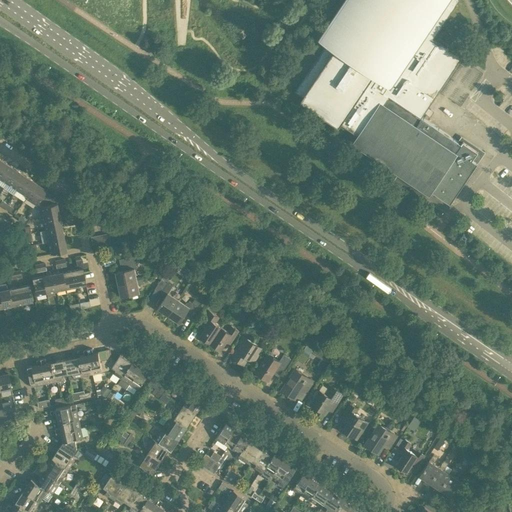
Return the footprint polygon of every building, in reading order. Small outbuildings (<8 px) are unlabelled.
[(390,94),(422,116),(424,112),(427,114),(430,111),(432,107),(429,105),(438,92),(462,55),(434,36),(458,0),(346,0),(322,37),(328,41),(295,90),(303,96),(301,100),(339,126),(342,122),(344,123),(347,125),(360,134),(381,103),(383,104),(390,94)] [(463,141),(461,143),(422,116),(390,94),(383,104),(381,103),(360,134),(355,141),(399,171),(392,180),(423,201),(425,199),(431,190),(450,203),(477,163),(472,159),(478,151),(463,141)] [(5,163),(0,170),(0,178),(7,183),(15,169),(5,163)] [(15,169),(7,183),(16,189),(25,176),(15,169)] [(25,198),(35,182),(25,176),(16,189),(26,195),(25,198)] [(25,198),(38,206),(39,210),(50,194),(50,193),(45,190),(46,189),(35,182),(25,198)] [(50,194),(39,210),(40,218),(58,214),(56,202),(54,203),(54,199),(56,195),(51,191),(50,193),(50,194)] [(7,203),(4,208),(10,211),(13,207),(8,204),(7,203)] [(23,223),(26,218),(20,214),(17,219),(23,223)] [(45,229),(61,226),(58,214),(40,218),(43,218),(45,229)] [(5,222),(1,228),(5,230),(9,225),(5,222)] [(48,241),(63,238),(61,226),(45,229),(48,241)] [(111,232),(114,242),(120,241),(118,230),(111,232)] [(109,232),(103,233),(105,245),(111,244),(109,232)] [(105,245),(103,233),(97,234),(99,246),(105,245)] [(93,248),(99,246),(97,234),(91,236),(93,248)] [(66,250),(63,238),(48,241),(50,253),(66,250)] [(36,245),(29,246),(31,257),(36,256),(35,252),(37,252),(36,245)] [(135,268),(136,268),(135,261),(120,264),(122,271),(115,272),(117,283),(137,279),(135,268)] [(77,268),(72,269),(75,286),(86,284),(82,267),(77,268)] [(75,286),(72,269),(62,271),(65,288),(75,286)] [(65,288),(62,271),(52,273),(55,290),(65,288)] [(55,290),(52,273),(42,275),(45,292),(55,290)] [(35,294),(45,292),(42,275),(31,277),(35,294)] [(160,293),(167,282),(166,282),(162,278),(161,278),(154,289),(155,290),(158,292),(160,293)] [(137,280),(137,279),(117,283),(120,296),(140,292),(138,284),(144,283),(143,279),(137,280)] [(173,285),(167,281),(167,282),(160,293),(159,293),(165,297),(157,308),(168,315),(178,299),(168,292),(173,285)] [(29,284),(18,286),(22,303),(32,301),(29,284)] [(8,288),(12,305),(22,303),(18,286),(8,288)] [(0,289),(0,297),(2,307),(12,305),(8,288),(0,289)] [(189,301),(185,303),(178,299),(168,315),(179,323),(186,312),(192,315),(200,303),(194,299),(192,302),(189,301)] [(200,335),(210,342),(221,326),(215,322),(219,316),(209,310),(202,321),(207,325),(200,335)] [(228,330),(221,326),(210,342),(221,349),(228,338),(231,340),(238,330),(231,325),(228,330)] [(248,358),(253,361),(262,348),(244,336),(231,355),(244,364),(248,358)] [(87,349),(92,373),(109,370),(105,349),(98,350),(98,351),(93,353),(92,348),(87,349)] [(116,369),(113,373),(121,378),(132,361),(120,353),(116,360),(112,357),(110,348),(105,349),(109,370),(112,366),(116,369)] [(79,355),(83,375),(92,373),(87,349),(83,349),(84,354),(79,355)] [(276,365),(283,370),(291,358),(283,354),(279,361),(268,353),(256,372),(267,379),(276,365)] [(83,375),(79,355),(65,358),(68,374),(69,378),(83,375)] [(40,358),(46,383),(55,381),(51,361),(46,362),(45,357),(40,358)] [(36,385),(46,383),(40,358),(36,359),(37,364),(32,365),(36,385)] [(68,374),(65,358),(51,361),(55,381),(65,379),(64,374),(68,374)] [(318,364),(318,367),(323,370),(327,364),(321,359),(318,364)] [(132,361),(121,378),(129,383),(143,362),(140,360),(137,364),(132,361)] [(143,362),(129,383),(130,384),(126,389),(129,391),(133,386),(138,389),(149,372),(144,369),(147,364),(143,362)] [(300,389),(305,392),(313,380),(295,369),(282,389),(294,397),(300,389)] [(0,371),(0,370),(0,390),(11,388),(8,372),(1,374),(0,371)] [(166,388),(152,378),(149,383),(163,393),(166,388)] [(357,381),(346,397),(353,402),(363,385),(357,381)] [(149,383),(148,384),(158,391),(155,395),(160,397),(163,393),(149,383)] [(327,408),(332,411),(344,393),(331,385),(325,393),(319,389),(310,402),(315,405),(312,409),(322,415),(327,408)] [(102,394),(106,397),(110,391),(103,386),(101,389),(102,394)] [(181,399),(178,403),(195,414),(203,402),(186,390),(186,391),(180,387),(175,395),(181,399)] [(50,405),(49,399),(37,401),(38,407),(50,405)] [(195,414),(178,403),(175,407),(171,405),(168,410),(172,412),(170,415),(187,426),(195,414)] [(59,422),(79,418),(77,408),(76,404),(71,405),(71,404),(56,408),(59,422)] [(342,429),(357,438),(368,421),(355,413),(357,409),(350,404),(342,416),(348,420),(342,429)] [(170,415),(162,427),(166,429),(179,438),(187,426),(170,415)] [(414,428),(419,419),(412,416),(408,425),(414,428)] [(56,432),(81,427),(79,418),(59,422),(60,427),(55,428),(56,432)] [(215,438),(224,443),(228,446),(239,429),(226,421),(215,438)] [(389,447),(396,436),(379,425),(366,444),(378,452),(383,443),(389,447)] [(83,437),(81,427),(56,432),(57,436),(62,435),(63,441),(75,439),(83,437)] [(171,450),(179,438),(166,429),(164,433),(160,431),(154,439),(168,449),(171,450)] [(228,446),(231,448),(239,454),(249,440),(251,437),(239,429),(228,446)] [(124,431),(122,435),(131,441),(134,436),(130,433),(129,434),(124,431)] [(128,446),(131,441),(122,435),(119,433),(116,438),(124,443),(128,446)] [(148,452),(161,460),(168,449),(154,439),(152,437),(146,445),(150,448),(148,452)] [(75,439),(63,441),(60,445),(73,453),(77,448),(75,439)] [(416,453),(415,453),(407,448),(411,443),(405,439),(398,450),(403,453),(396,464),(406,471),(411,464),(416,467),(424,455),(420,452),(419,452),(418,452),(417,452),(416,453)] [(252,460),(261,447),(249,440),(239,454),(238,456),(246,462),(249,458),(252,460)] [(73,453),(60,445),(52,457),(69,468),(74,460),(70,457),(73,453)] [(264,470),(273,455),(261,447),(252,460),(256,463),(254,467),(262,472),(264,470)] [(87,448),(85,452),(94,458),(97,453),(93,450),(92,451),(87,448)] [(273,455),(264,470),(272,475),(286,454),(282,451),(279,456),(275,452),(273,455)] [(153,473),(161,460),(148,452),(145,456),(141,453),(136,461),(149,470),(153,473)] [(199,463),(204,466),(210,456),(205,453),(199,463)] [(425,479),(423,482),(428,485),(439,466),(433,463),(438,456),(433,453),(429,460),(419,475),(425,479)] [(286,454),(272,475),(280,480),(278,484),(283,487),(296,467),(286,460),(289,456),(286,454)] [(105,466),(108,460),(101,455),(97,460),(105,466)] [(127,456),(124,459),(146,473),(149,470),(136,461),(127,456)] [(210,456),(204,466),(209,470),(215,460),(210,456)] [(69,468),(52,457),(44,469),(57,478),(60,474),(63,477),(69,468)] [(220,463),(215,460),(209,470),(214,473),(220,463)] [(433,489),(438,491),(440,488),(449,473),(443,469),(448,463),(443,460),(439,466),(428,485),(430,482),(436,485),(433,489)] [(449,473),(440,488),(446,492),(443,495),(448,498),(460,480),(453,476),(458,469),(453,467),(449,473)] [(236,485),(239,481),(243,475),(231,468),(224,478),(236,485)] [(48,489),(53,493),(61,480),(57,478),(44,469),(36,481),(48,489)] [(293,488),(301,494),(315,473),(311,471),(308,475),(304,472),(293,488)] [(105,493),(113,498),(124,481),(112,473),(110,476),(105,473),(96,486),(97,487),(103,487),(103,486),(107,489),(105,493)] [(318,475),(315,473),(301,494),(305,497),(304,499),(305,502),(306,503),(320,482),(315,479),(318,475)] [(39,495),(43,497),(48,489),(36,481),(31,478),(23,490),(36,499),(39,495)] [(127,502),(136,489),(124,481),(113,498),(121,504),(124,500),(127,502)] [(231,493),(226,501),(242,511),(248,504),(244,501),(246,497),(234,489),(222,481),(218,487),(227,492),(227,491),(231,493)] [(323,503),(332,490),(320,482),(306,503),(309,504),(311,501),(317,505),(320,501),(323,503)] [(133,511),(138,511),(148,497),(136,489),(127,502),(131,505),(129,509),(133,511)] [(36,499),(23,490),(15,502),(30,511),(33,511),(38,505),(34,502),(36,499)] [(327,511),(334,511),(344,498),(332,490),(323,503),(319,510),(322,511),(324,511),(325,510),(327,511)] [(148,497),(138,511),(149,511),(159,498),(155,496),(152,500),(148,497)] [(159,498),(149,511),(161,511),(164,508),(160,505),(162,501),(159,498)] [(352,511),(356,506),(344,498),(334,511),(352,511)] [(210,503),(224,511),(242,511),(226,501),(222,506),(213,499),(210,503)] [(6,507),(13,511),(30,511),(15,502),(12,506),(8,504),(6,507)] [(359,502),(356,506),(352,511),(369,511),(371,510),(359,502)] [(224,511),(210,503),(208,506),(216,511),(224,511)]
